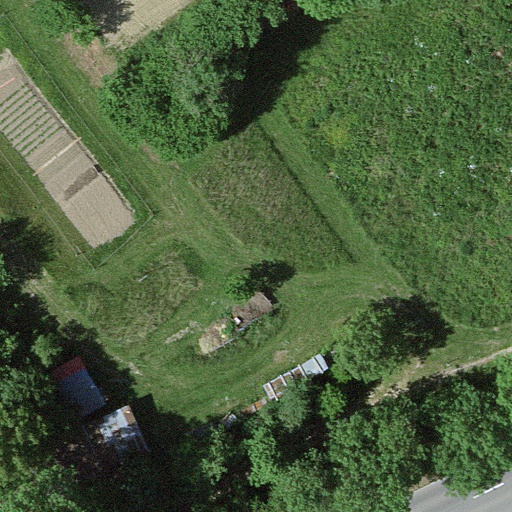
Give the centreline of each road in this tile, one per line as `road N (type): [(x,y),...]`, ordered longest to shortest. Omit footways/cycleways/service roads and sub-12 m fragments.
road 1 (track): [(175,511),(371,399),(511,344)]
road 2 (track): [(0,230),(66,321),(127,369)]
